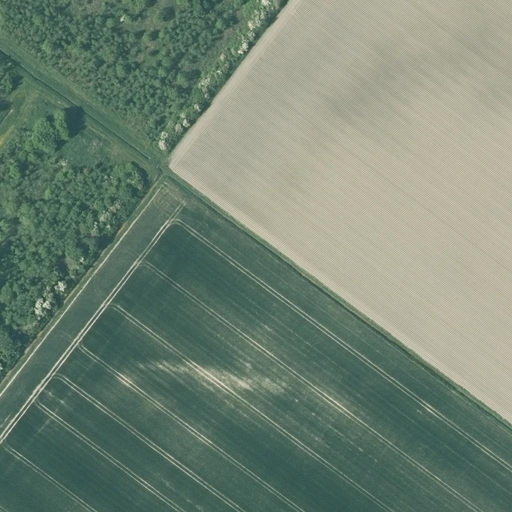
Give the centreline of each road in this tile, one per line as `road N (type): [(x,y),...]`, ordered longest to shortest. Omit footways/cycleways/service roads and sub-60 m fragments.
road 1 (track): [(163,161),(0,39)]
road 2 (track): [(146,170),(0,63)]
